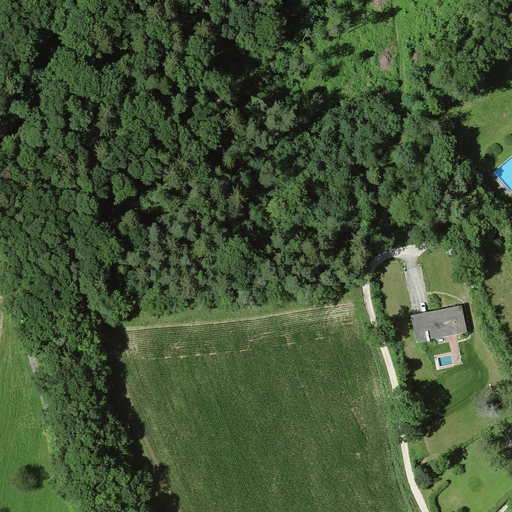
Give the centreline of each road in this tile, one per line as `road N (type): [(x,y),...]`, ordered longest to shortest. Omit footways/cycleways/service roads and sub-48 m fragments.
road 1 (track): [(511,233),(379,257),(368,275),(405,452),(426,511)]
road 2 (residential): [(83,511),(0,248)]
